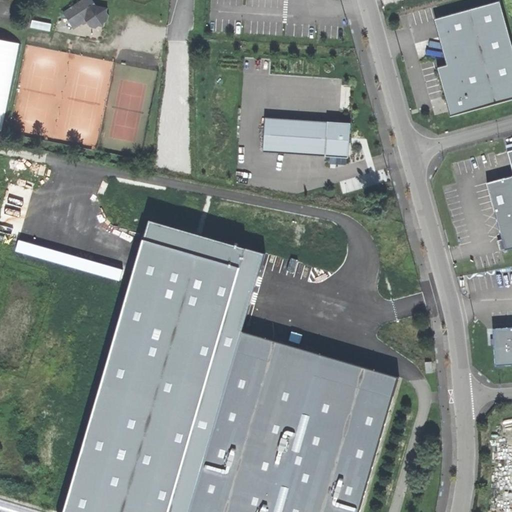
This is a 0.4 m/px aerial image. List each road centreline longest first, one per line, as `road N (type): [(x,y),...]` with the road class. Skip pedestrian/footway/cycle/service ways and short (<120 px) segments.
road 1 (unclassified): [(406,153),(448,303),(462,397)]
road 2 (unclassified): [(365,0),(406,153)]
